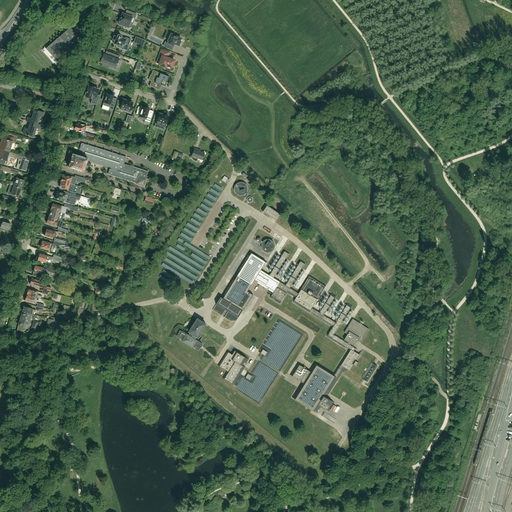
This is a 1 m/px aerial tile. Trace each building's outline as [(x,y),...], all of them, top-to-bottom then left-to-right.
[(129,11),(127,15),(122,13),(120,19),(119,19),(117,22),(119,23),(118,24),(124,26),(124,25),(128,27),(128,28),(128,26),(131,27),(133,23),(130,22),(132,17),(135,18),(136,14),(129,11)] [(73,25),(50,45),(55,51),(51,54),(57,61),(68,52),(65,49),(68,46),(78,37),(75,34),(78,31),(73,25)] [(172,50),(174,46),(173,45),(174,44),(179,46),(180,42),(179,41),(180,40),(181,38),(175,36),(175,35),(172,33),(171,34),(168,41),(168,43),(167,43),(165,47),(172,50)] [(128,38),(125,37),(124,39),(121,37),(121,36),(118,35),(117,37),(114,36),(112,40),(115,40),(113,44),(118,45),(118,47),(123,49),(123,47),(126,41),(127,41),(128,38)] [(166,65),(172,67),(174,60),(167,58),(169,53),(163,50),(162,54),(160,53),(158,59),(161,59),(159,65),(166,67),(166,65)] [(120,56),(111,52),(110,56),(104,53),(102,59),(104,60),(103,64),(108,66),(109,64),(114,66),(117,58),(118,59),(120,56)] [(153,87),(155,82),(162,85),(165,86),(169,76),(153,70),(149,80),(151,81),(149,86),(153,87)] [(86,92),(85,96),(92,98),(90,103),(97,105),(98,101),(95,100),(96,95),(97,95),(98,89),(94,88),(94,87),(89,85),(88,86),(87,87),(87,90),(86,91),(86,92)] [(109,93),(106,93),(106,94),(104,93),(101,100),(104,100),(103,102),(105,103),(104,105),(109,107),(109,109),(113,110),(116,99),(113,98),(114,95),(109,93)] [(120,108),(130,112),(133,102),(132,102),(127,100),(127,101),(123,99),(120,108)] [(149,124),(153,111),(149,110),(149,108),(146,107),(144,107),(142,107),(141,108),(139,107),(138,106),(136,114),(139,115),(139,116),(146,118),(145,119),(150,121),(149,123),(149,124)] [(42,119),(44,113),(35,110),(30,109),(34,110),(32,118),(28,117),(27,121),(30,122),(40,125),(46,127),(37,124),(39,118),(42,119)] [(158,118),(156,123),(165,126),(168,116),(167,116),(162,114),(159,113),(159,114),(158,114),(157,118),(158,118)] [(38,131),(40,125),(30,122),(28,129),(25,127),(23,133),(28,135),(29,136),(29,135),(35,137),(36,137),(34,136),(36,131),(38,131)] [(84,132),(86,126),(78,123),(77,125),(76,124),(74,129),(84,132)] [(10,151),(13,142),(16,143),(18,136),(8,133),(3,138),(0,148),(10,151)] [(145,178),(147,172),(124,164),(126,157),(81,143),(79,150),(82,151),(80,156),(72,154),(68,167),(83,172),(87,160),(111,168),(110,169),(109,169),(107,174),(135,183),(135,184),(143,187),(146,179),(145,178)] [(27,171),(30,161),(27,160),(28,157),(10,151),(0,148),(0,158),(0,163),(5,165),(8,156),(19,159),(17,168),(27,171)] [(202,160),(204,153),(198,151),(199,150),(194,148),(191,156),(202,160)] [(17,174),(18,170),(2,166),(1,170),(17,174)] [(72,176),(71,177),(63,175),(62,177),(61,178),(60,179),(61,180),(69,183),(74,185),(76,181),(80,182),(80,181),(83,182),(84,179),(75,176),(75,177),(72,176)] [(21,188),(24,180),(16,177),(16,178),(14,177),(13,182),(9,181),(8,184),(10,184),(14,186),(14,185),(21,188)] [(69,183),(61,180),(60,183),(60,184),(59,187),(67,189),(67,191),(76,193),(76,191),(73,190),(75,186),(75,185),(74,185),(69,183)] [(234,189),(234,190),(234,191),(235,191),(235,192),(235,193),(236,193),(236,194),(237,194),(237,195),(238,195),(239,195),(240,196),(241,196),(242,196),(243,196),(243,195),(244,195),(245,195),(245,194),(246,194),(246,193),(247,193),(247,192),(247,191),(248,191),(248,190),(248,189),(248,188),(248,187),(247,187),(247,186),(247,185),(246,185),(246,184),(245,184),(245,183),(244,183),(243,183),(243,182),(242,182),(241,182),(240,182),(239,182),(239,183),(238,183),(237,183),(237,184),(236,184),(236,185),(235,185),(235,186),(235,187),(234,187),(234,188),(234,189)] [(19,196),(21,188),(14,185),(14,186),(10,184),(7,194),(12,195),(12,194),(19,196)] [(79,200),(81,196),(64,191),(63,193),(57,191),(56,196),(55,195),(54,197),(55,197),(55,198),(59,199),(59,200),(65,202),(66,198),(67,199),(69,198),(69,197),(79,200)] [(153,204),(154,199),(146,196),(144,202),(153,204)] [(52,203),(50,210),(51,210),(65,214),(67,207),(69,208),(69,209),(77,211),(78,208),(75,207),(65,204),(64,206),(62,206),(52,203)] [(262,210),(270,216),(276,220),(280,214),(266,204),(262,210)] [(50,215),(49,217),(58,219),(58,220),(62,221),(62,220),(63,217),(64,216),(65,214),(51,210),(50,212),(50,213),(49,215),(50,215)] [(48,217),(47,223),(56,226),(58,227),(61,228),(63,221),(62,221),(58,220),(58,219),(49,217),(48,217)] [(0,227),(8,230),(10,223),(0,220),(0,223),(1,224),(0,227)] [(55,234),(55,231),(46,229),(45,231),(44,233),(43,235),(44,235),(54,238),(55,238),(56,234),(55,234)] [(261,245),(261,246),(261,247),(262,248),(262,249),(263,250),(264,251),(265,252),(266,252),(267,252),(268,252),(269,252),(270,252),(271,251),(273,251),(273,250),(274,248),(275,247),(275,246),(275,244),(274,243),(273,242),(272,241),(271,240),(270,239),(268,239),(267,239),(266,239),(264,240),(263,241),(262,242),(262,243),(261,245)] [(40,246),(41,247),(49,250),(49,249),(51,250),(52,251),(54,252),(55,251),(56,248),(55,247),(52,246),(53,244),(52,244),(50,243),(51,243),(47,242),(42,241),(42,244),(41,244),(40,246)] [(64,245),(64,244),(53,241),(52,244),(53,244),(69,249),(70,247),(64,245)] [(53,257),(48,256),(48,255),(39,253),(38,256),(37,256),(37,257),(37,259),(37,260),(37,261),(46,263),(48,259),(51,260),(53,259),(62,262),(63,258),(54,255),(53,257)] [(250,255),(225,301),(245,312),(253,297),(248,294),(255,282),(274,293),(271,299),(280,304),(286,293),(296,299),(299,294),(274,281),(286,259),(282,257),(271,277),(262,272),(267,264),(250,255)] [(116,268),(126,271),(128,267),(118,263),(116,268)] [(55,270),(47,268),(41,266),(35,265),(35,266),(34,266),(33,268),(34,268),(33,272),(45,275),(46,273),(47,273),(48,275),(50,274),(53,276),(55,270)] [(290,290),(302,269),(298,267),(286,287),(290,290)] [(47,283),(39,281),(39,280),(35,279),(35,278),(31,277),(31,278),(30,278),(30,280),(30,281),(29,284),(42,288),(43,287),(44,287),(43,290),(50,292),(51,288),(46,286),(47,283)] [(308,278),(294,305),(334,327),(335,324),(324,317),(335,299),(330,297),(320,314),(312,310),(318,300),(317,300),(324,287),(308,278)] [(26,294),(27,294),(39,298),(41,299),(42,296),(38,295),(38,292),(37,291),(28,289),(27,290),(27,292),(26,294)] [(39,298),(27,294),(27,295),(26,295),(26,298),(25,298),(25,299),(25,300),(25,301),(33,303),(36,304),(37,300),(38,300),(39,298)] [(81,314),(83,309),(81,309),(81,308),(83,308),(85,302),(79,301),(79,302),(77,302),(76,305),(74,311),(81,314)] [(36,310),(32,309),(33,308),(23,306),(23,307),(22,307),(22,309),(23,309),(22,311),(34,314),(35,314),(34,314),(34,312),(35,313),(36,310)] [(346,306),(328,338),(347,349),(348,348),(352,351),(354,348),(334,337),(350,309),(346,306)] [(33,319),(34,317),(36,317),(37,315),(33,315),(34,314),(22,311),(21,316),(30,318),(33,319)] [(195,339),(197,336),(198,337),(198,336),(198,337),(206,324),(205,324),(206,324),(198,319),(190,331),(190,332),(191,333),(189,335),(188,335),(185,333),(183,332),(181,331),(180,331),(178,337),(179,337),(180,338),(181,338),(183,340),(183,341),(192,347),(193,346),(195,347),(196,348),(197,349),(198,350),(203,345),(200,343),(199,342),(197,341),(195,339)] [(360,343),(368,329),(352,320),(344,334),(347,335),(344,341),(354,347),(358,341),(360,343)] [(29,325),(30,323),(19,321),(17,328),(21,329),(22,326),(27,328),(28,326),(29,326),(29,325)] [(269,353),(262,349),(261,349),(263,350),(261,353),(258,351),(258,352),(266,357),(269,353)] [(234,385),(245,367),(241,364),(243,361),(246,363),(249,359),(236,351),(234,355),(226,351),(226,352),(227,353),(220,365),(218,364),(218,365),(227,371),(222,378),(234,385)] [(349,371),(353,365),(356,367),(358,364),(355,363),(359,356),(350,351),(341,367),(349,371)] [(373,363),(363,379),(367,382),(377,366),(373,363)] [(307,381),(296,403),(317,413),(317,412),(320,407),(329,411),(333,403),(323,397),(319,405),(316,404),(320,394),(324,396),(326,393),(334,386),(343,368),(342,368),(340,367),(338,370),(335,373),(333,376),(316,367),(309,381),(308,378),(311,373),(299,367),(298,368),(294,366),(289,376),(304,384),(307,381)]
